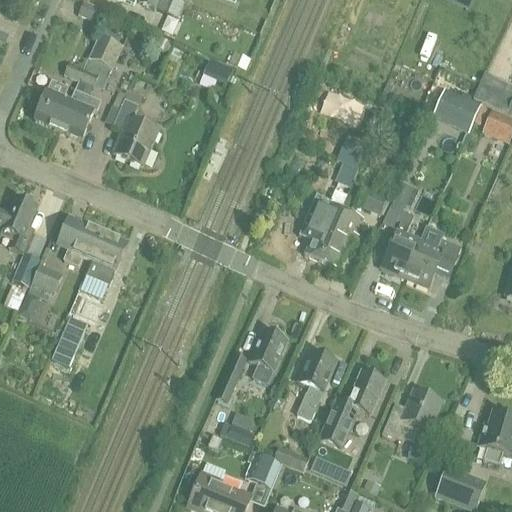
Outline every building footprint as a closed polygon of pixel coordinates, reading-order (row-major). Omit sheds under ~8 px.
[(156,13),(166,17),(173,0),(139,0),(137,5),(155,13),(156,13)] [(77,19),(101,29),(107,14),(83,4),(77,19)] [(0,43),(5,46),(9,38),(0,33),(0,43)] [(122,50),(98,39),(88,62),(112,73),(122,50)] [(172,46),(159,40),(154,50),(168,56),(172,46)] [(182,53),(174,50),(168,61),(177,65),(182,53)] [(228,65),(244,72),(247,64),(249,64),(250,61),(242,57),(241,58),(232,54),(228,65)] [(69,66),(63,78),(78,85),(79,83),(83,72),(84,72),(69,66)] [(226,87),(232,72),(221,67),(214,82),(226,87)] [(83,72),(79,83),(93,89),(94,90),(99,79),(83,72)] [(511,89),(484,78),(473,102),(506,117),(511,103),(511,89)] [(34,123),(57,133),(70,104),(69,103),(63,101),(68,91),(51,83),(34,123)] [(392,104),(397,92),(386,87),(381,99),(392,104)] [(113,157),(143,170),(158,135),(132,123),(142,99),(128,93),(128,94),(123,92),(115,111),(120,113),(112,130),(123,135),(113,157)] [(431,121),(468,137),(480,109),(443,93),(431,121)] [(57,133),(81,144),(94,114),(96,115),(100,105),(81,96),(81,97),(73,94),(69,103),(70,104),(57,133)] [(511,137),(511,122),(491,113),(481,136),(508,147),(511,137)] [(365,152),(344,143),(336,164),(356,172),(365,152)] [(117,186),(125,171),(106,161),(98,176),(117,186)] [(400,213),(402,214),(413,191),(399,185),(390,209),(400,213)] [(381,217),(384,218),(390,204),(387,202),(364,192),(356,209),(379,219),(381,217)] [(299,239),(298,241),(303,243),(304,241),(310,244),(305,257),(320,264),(333,236),(331,235),(341,212),(346,199),(334,193),(334,194),(328,207),(315,202),(299,239)] [(8,252),(22,258),(32,235),(27,232),(36,212),(13,202),(6,217),(0,214),(0,233),(2,234),(0,237),(0,240),(11,245),(8,252)] [(320,264),(337,271),(348,244),(352,246),(362,221),(341,212),(331,235),(333,236),(320,264)] [(380,272),(404,281),(420,243),(406,238),(414,219),(404,215),(380,272)] [(91,264),(104,234),(92,229),(91,231),(82,227),(75,241),(62,236),(56,249),(67,254),(63,263),(77,269),(81,260),(91,264)] [(104,234),(91,264),(78,295),(95,302),(96,303),(103,286),(108,288),(126,246),(117,242),(118,240),(104,234)] [(420,243),(404,281),(428,291),(437,268),(450,274),(459,251),(439,242),(435,250),(420,243)] [(13,281),(28,288),(39,264),(23,257),(13,281)] [(27,296),(47,305),(51,297),(54,298),(62,278),(39,268),(27,296)] [(86,328),(69,321),(51,363),(68,370),(86,328)] [(252,381),(265,387),(271,374),(273,375),(286,345),(263,335),(250,365),(257,368),(252,381)] [(296,419),(310,425),(315,413),(335,365),(325,361),(325,359),(316,355),(315,357),(311,355),(299,385),(309,390),(296,419)] [(214,402),(226,408),(246,363),(234,357),(214,402)] [(317,444),(342,455),(361,414),(370,418),(385,384),(362,374),(348,405),(336,401),(317,444)] [(403,418),(392,413),(381,437),(402,446),(404,442),(414,447),(408,460),(425,467),(437,438),(428,435),(441,406),(414,394),(403,418)] [(483,464),(499,469),(502,458),(511,460),(511,422),(491,417),(488,430),(484,429),(478,451),(486,453),(483,464)] [(231,429),(226,441),(249,450),(253,439),(231,429)] [(207,452),(217,456),(222,444),(212,440),(207,452)] [(278,451),(273,463),(272,464),(273,464),(281,467),(303,476),(308,463),(278,451)] [(272,464),(273,463),(255,456),(246,479),(247,482),(271,492),(275,481),(281,467),(273,464),(272,464)] [(324,481),(330,467),(315,461),(309,475),(324,481)] [(435,501),(463,511),(475,511),(486,487),(446,472),(435,501)] [(220,485),(201,478),(187,511),(189,511),(244,511),(249,502),(235,496),(239,484),(223,478),(220,485)] [(375,500),(379,489),(366,484),(362,494),(375,500)] [(335,511),(353,511),(359,499),(346,493),(338,511),(336,511),(335,511)] [(359,499),(353,511),(369,511),(372,511),(376,506),(359,499)]
